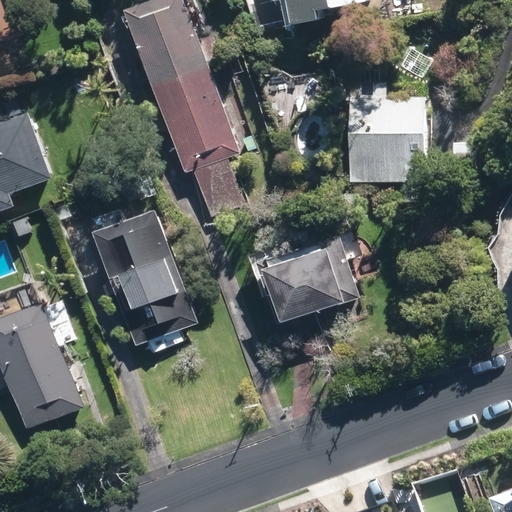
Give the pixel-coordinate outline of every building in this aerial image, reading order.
[(189,0),(183,0),(138,16),(192,171),(201,168),(217,213),(246,203),(229,156),(242,152),(189,0)] [(300,0),(306,26),(345,19),(343,8),(368,3),(367,0),(300,0)] [(428,104),(360,104),(360,181),(427,182),(428,104)] [(0,213),(19,207),(15,196),(60,180),(38,121),(0,134),(0,213)] [(162,215),(104,236),(144,344),(202,322),(162,215)] [(348,242),(272,268),(292,325),(367,299),(348,242)] [(51,308),(0,326),(0,333),(36,431),(89,411),(51,308)] [(511,511),(511,490),(495,497),(501,511),(511,511)]
